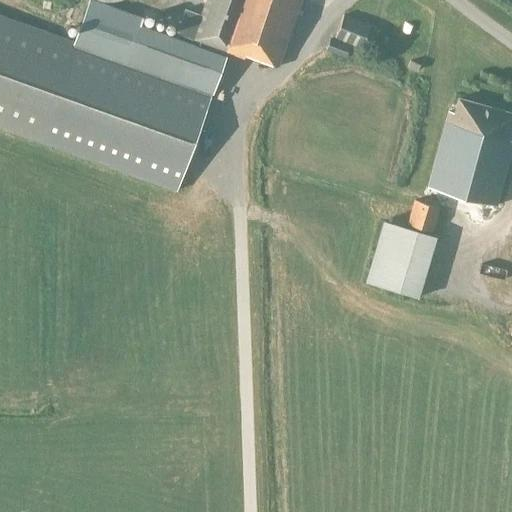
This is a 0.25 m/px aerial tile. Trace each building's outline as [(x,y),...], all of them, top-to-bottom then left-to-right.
[(0,126),(37,140),(174,190),(224,53),(242,59),(243,56),(274,67),(298,0),(204,0),(199,15),(183,10),(174,34),(190,40),(189,43),(138,26),(141,19),(99,4),(84,47),(0,16),(0,126)] [(342,16),(334,38),(360,48),(369,25),(342,16)] [(327,39),(324,49),(345,57),(349,47),(327,39)] [(408,61),(405,67),(414,71),(417,66),(408,61)] [(446,113),(424,197),(473,210),(475,205),(494,209),(511,142),(506,141),(511,116),(511,114),(455,100),(451,114),(446,113)] [(405,224),(430,232),(439,202),(414,195),(405,224)] [(433,237),(381,222),(363,282),(415,298),(433,237)]
